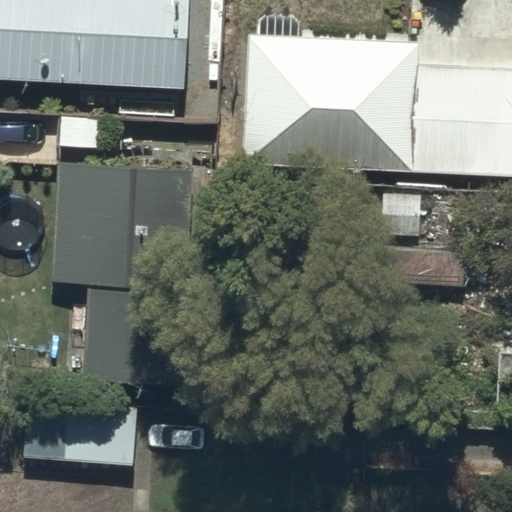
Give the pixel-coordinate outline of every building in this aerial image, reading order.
[(0,0),(0,72),(183,83),(188,0),(0,0)] [(416,31),(249,27),(245,163),(511,170),(511,58),(416,56),(416,31)] [(187,161),(59,160),(58,275),(88,275),(87,380),(185,381),(187,161)] [(376,280),(462,280),(464,246),(376,246),(376,280)] [(250,324),(208,323),(207,404),(245,405),(245,397),(272,397),(272,403),(312,403),(312,357),(250,357),(250,324)] [(511,349),(500,349),(497,405),(511,405),(511,349)] [(140,400),(28,394),(25,452),(136,459),(140,400)]
